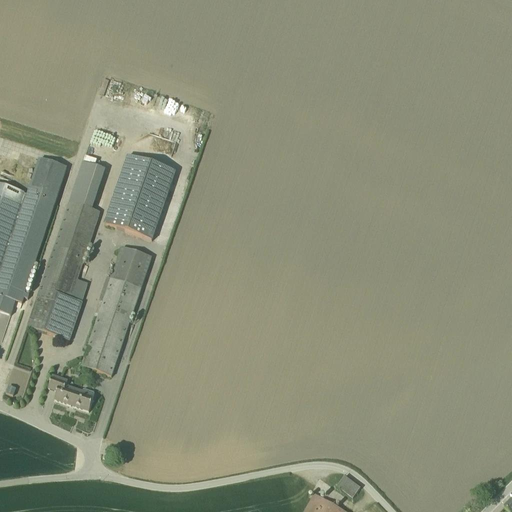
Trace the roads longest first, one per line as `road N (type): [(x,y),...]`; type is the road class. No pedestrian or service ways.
road 1 (unknown): [(29,425),(47,371),(77,349),(113,249),(121,241),(142,243),(161,261),(93,454)]
road 2 (unknown): [(0,405),(72,175),(24,151),(0,152)]
road 3 (unclassified): [(386,511),(353,477),(329,470),(195,491),(94,478)]
road 4 (unclassified): [(94,478),(93,454),(0,412)]
